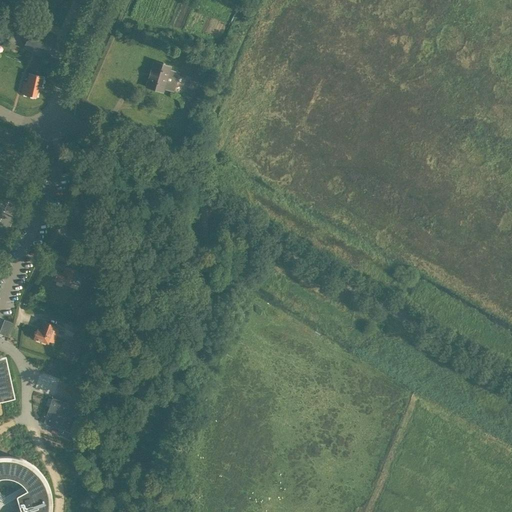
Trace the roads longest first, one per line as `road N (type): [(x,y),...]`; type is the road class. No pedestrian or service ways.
road 1 (unclassified): [(511,381),(49,112)]
road 2 (unclassified): [(49,112),(100,0)]
